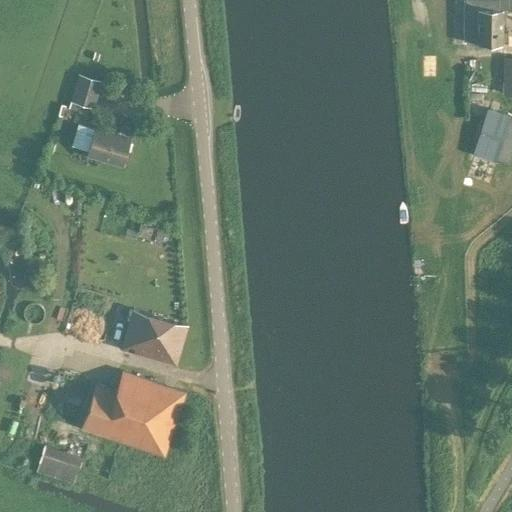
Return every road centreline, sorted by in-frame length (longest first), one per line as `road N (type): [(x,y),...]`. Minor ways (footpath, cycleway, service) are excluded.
road 1 (tertiary): [(232,511),(187,0)]
road 2 (track): [(482,511),(480,428),(511,365)]
